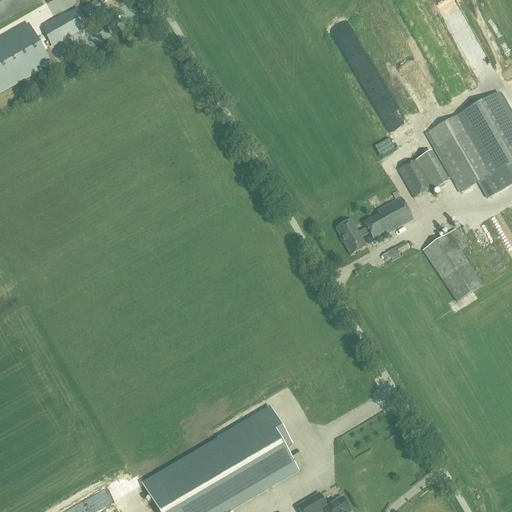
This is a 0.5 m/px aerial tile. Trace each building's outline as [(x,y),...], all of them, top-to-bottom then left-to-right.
[(0,0),(0,21),(37,0),(0,0)] [(459,6),(455,0),(442,0),(449,12),(459,6)] [(97,20),(104,17),(105,16),(96,1),(81,9),(88,21),(95,17),(97,20)] [(52,48),(88,28),(77,8),(41,28),(52,48)] [(28,24),(0,39),(0,94),(52,65),(28,24)] [(474,27),(458,36),(461,41),(476,31),(474,27)] [(448,74),(455,67),(451,63),(444,70),(448,74)] [(511,165),(511,116),(499,93),(462,114),(426,134),(435,150),(461,194),(495,174),(511,165)] [(432,192),(444,186),(427,155),(397,171),(413,199),(431,189),(432,192)] [(387,236),(414,221),(401,198),(375,211),(377,215),(363,223),(366,229),(358,233),(351,221),(336,230),(351,256),(366,248),(361,239),(369,234),(372,240),(385,233),(387,236)] [(457,304),(483,287),(449,234),(422,252),(457,304)] [(399,255),(409,249),(406,242),(395,248),(399,255)] [(291,446),(269,409),(217,440),(218,442),(143,488),(157,511),(228,511),(297,471),(284,451),(291,446)] [(350,511),(343,498),(327,508),(319,494),(297,508),(299,511),(322,511),(325,511),(350,511)]
